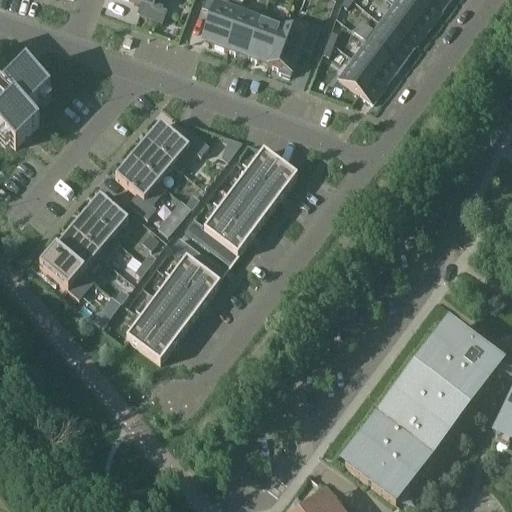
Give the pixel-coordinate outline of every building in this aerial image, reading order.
[(119,0),(143,9),(139,21),(162,29),(167,16),(162,14),(166,0),(119,0)] [(206,0),(202,12),(214,16),(203,46),(226,55),(242,10),(220,2),(220,0),(206,0)] [(349,0),(347,0),(341,8),(347,13),(355,4),(349,0)] [(419,0),(401,0),(394,9),(428,35),(441,16),(419,0)] [(419,0),(441,16),(453,0),(419,0)] [(394,9),(380,28),(414,53),(428,35),(394,9)] [(242,10),(226,55),(247,62),(263,18),(242,10)] [(263,18),(247,62),(268,70),(285,26),(263,18)] [(285,26),(268,70),(280,74),(279,78),(290,82),(301,52),(312,57),(321,34),(309,29),(303,43),(282,35),(286,26),(285,26)] [(380,28),(367,46),(400,71),(414,53),(380,28)] [(331,36),(327,47),(334,50),(338,39),(331,36)] [(367,46),(353,64),(387,89),(400,71),(367,46)] [(327,47),(322,59),(330,61),(334,50),(327,47)] [(353,64),(339,83),(372,108),(387,89),(353,64)] [(20,88),(16,94),(30,106),(42,116),(62,92),(36,70),(20,88)] [(5,86),(0,92),(0,107),(16,122),(30,106),(16,94),(15,94),(5,86)] [(16,122),(8,132),(32,152),(54,126),(42,116),(30,106),(16,122)] [(0,140),(8,132),(16,122),(0,107),(0,140)] [(160,129),(144,148),(173,172),(180,178),(196,160),(200,163),(209,153),(190,137),(182,147),(160,129)] [(242,149),(231,144),(228,153),(237,156),(242,149)] [(144,148),(131,163),(160,188),(173,172),(144,148)] [(261,157),(246,177),(280,203),(295,182),(261,157)] [(131,163),(115,182),(136,201),(128,210),(147,226),(156,215),(152,212),(167,194),(160,188),(131,163)] [(246,177),(231,197),(265,223),(280,203),(246,177)] [(231,197),(217,217),(250,243),(265,223),(231,197)] [(99,201),(85,219),(113,243),(128,226),(99,201)] [(192,201),(185,211),(192,216),(199,206),(192,201)] [(217,217),(202,237),(205,240),(211,245),(217,249),(223,254),(229,258),(235,263),(236,261),(250,243),(217,217)] [(85,219),(69,238),(97,262),(105,268),(121,249),(113,243),(85,219)] [(480,224),(471,232),(492,255),(501,246),(480,224)] [(192,226),(187,232),(196,239),(199,235),(201,233),(192,226)] [(187,232),(182,238),(192,245),(196,239),(187,232)] [(196,239),(192,245),(198,250),(205,240),(202,237),(199,235),(196,239)] [(69,238),(55,254),(84,278),(97,262),(69,238)] [(149,239),(141,249),(151,256),(159,246),(149,239)] [(205,240),(198,250),(204,254),(211,245),(205,240)] [(178,245),(173,251),(182,258),(187,252),(178,245)] [(211,245),(204,254),(210,259),(217,249),(211,245)] [(217,249),(210,259),(216,263),(223,254),(217,249)] [(173,251),(168,257),(178,264),(179,262),(182,258),(173,251)] [(182,258),(179,262),(182,263),(186,266),(193,256),(187,252),(182,258)] [(55,254),(39,273),(47,280),(45,282),(55,291),(57,288),(79,306),(95,287),(84,278),(55,254)] [(223,254),(216,263),(222,268),(229,258),(223,254)] [(398,299),(426,266),(412,254),(392,277),(384,270),(376,280),(398,299)] [(193,256),(186,266),(192,271),(199,261),(193,256)] [(229,258),(222,268),(229,273),(237,262),(236,261),(235,263),(229,258)] [(149,259),(142,269),(148,274),(156,264),(149,259)] [(199,261),(192,271),(198,275),(205,265),(199,261)] [(182,263),(167,283),(201,309),(215,290),(216,289),(210,284),(204,280),(198,275),(192,271),(186,266),(182,263)] [(205,265),(198,275),(204,280),(211,270),(205,265)] [(142,269),(135,279),(141,283),(148,274),(142,269)] [(211,270),(204,280),(210,284),(217,274),(211,270)] [(217,274),(210,284),(216,289),(215,290),(216,290),(224,280),(217,274)] [(167,283),(152,303),(186,329),(201,309),(167,283)] [(366,287),(354,315),(376,325),(388,297),(366,287)] [(122,296),(115,306),(121,310),(128,301),(122,296)] [(152,303),(137,323),(171,349),(186,329),(152,303)] [(115,306),(107,315),(114,320),(121,310),(115,306)] [(137,323),(122,343),(156,369),(171,349),(137,323)] [(449,332),(344,472),(395,510),(499,370),(449,332)] [(511,447),(511,409),(497,441),(511,447)]
